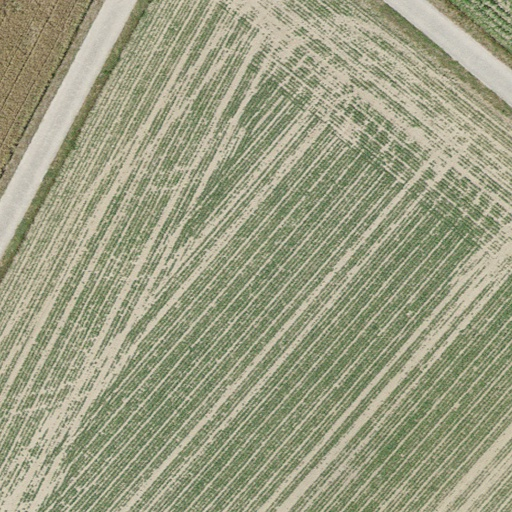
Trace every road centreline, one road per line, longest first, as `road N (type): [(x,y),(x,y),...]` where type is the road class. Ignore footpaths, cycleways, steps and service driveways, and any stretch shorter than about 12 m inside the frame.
road 1 (track): [(0,236),(123,0)]
road 2 (track): [(404,0),(511,89)]
